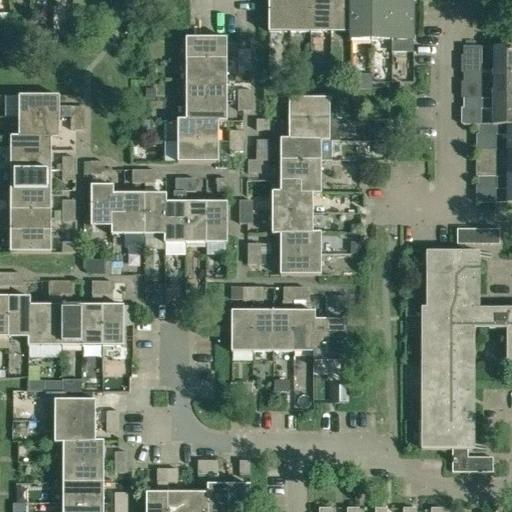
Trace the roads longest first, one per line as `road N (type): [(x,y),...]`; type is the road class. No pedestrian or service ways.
road 1 (residential): [(296,461),(296,444),(180,444),(179,318)]
road 2 (residential): [(449,219),(451,24),(475,0)]
road 3 (residential): [(296,461),(394,461),(440,488),(511,490)]
